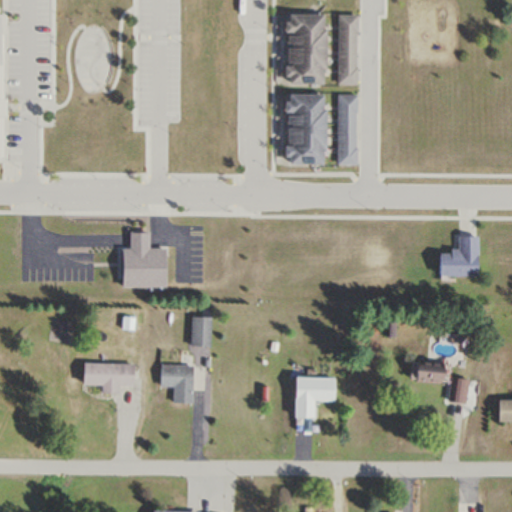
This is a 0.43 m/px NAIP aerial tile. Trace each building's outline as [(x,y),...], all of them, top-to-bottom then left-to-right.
[(324,16),(285,16),(284,85),(323,85),(324,16)] [(355,87),(355,17),(337,17),(337,87),(355,87)] [(323,96),(284,96),(284,166),(323,166),(323,96)] [(336,166),(355,166),(355,97),(336,97),(336,166)] [(189,349),(209,349),(209,318),(189,318),(189,349)] [(441,364),(412,364),(412,384),(441,384),(441,364)] [(101,395),(117,396),(117,387),(132,387),(132,366),(82,365),(81,386),(101,387),(101,395)] [(191,367),(159,367),(159,388),(191,388),(191,367)] [(333,379),(293,378),(292,419),(312,420),(312,403),(333,403),(333,379)] [(452,405),(468,401),(462,378),(446,383),(452,405)]
